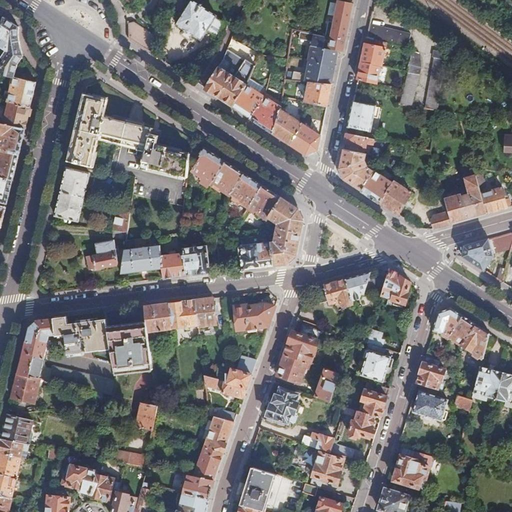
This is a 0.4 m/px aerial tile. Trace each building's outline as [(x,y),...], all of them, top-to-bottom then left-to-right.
[(215,16),(191,0),(175,24),(199,40),(205,31),(214,37),(223,24),(214,18),(215,16)] [(342,52),(352,4),(339,1),(332,33),(329,32),(329,36),(326,35),(323,49),(338,52),(342,52)] [(0,65),(0,73),(14,77),(15,77),(16,63),(23,55),(20,46),(19,38),(20,27),(3,17),(0,36),(0,44),(7,46),(4,56),(8,57),(6,67),(0,65)] [(152,56),(155,38),(133,24),(125,24),(127,39),(152,56)] [(388,42),(403,46),(405,34),(370,25),(367,38),(388,42)] [(307,84),(331,86),(338,52),(323,49),(326,35),(299,30),(298,37),(310,40),(305,74),(292,71),(290,81),(307,84)] [(388,42),(367,38),(366,45),(386,49),(388,42)] [(366,45),(362,63),(380,67),(382,68),(386,49),(366,45)] [(225,56),(204,89),(210,92),(232,107),(246,81),(255,66),(244,59),(243,61),(227,50),(225,56)] [(398,102),(410,104),(417,67),(415,52),(407,51),(398,102)] [(425,107),(437,109),(446,54),(433,52),(432,60),(433,60),(425,107)] [(380,67),(362,63),(358,81),(376,85),(380,67)] [(10,101),(30,106),(37,82),(15,77),(14,77),(8,101),(10,101)] [(246,81),(232,107),(250,119),(265,93),(246,81)] [(304,101),(326,106),(331,86),(307,84),(304,101)] [(280,103),(265,93),(250,119),(273,134),(279,110),(280,103)] [(85,95),(69,163),(81,166),(91,168),(92,168),(99,139),(123,145),(128,124),(105,118),(109,101),(85,95)] [(28,117),(30,106),(10,101),(4,124),(25,129),(28,117)] [(354,129),(353,135),(366,138),(367,131),(370,132),(373,118),(377,118),(379,107),(354,101),(348,127),(354,129)] [(279,110),(273,134),(290,145),(303,125),(279,110)] [(0,149),(19,154),(25,129),(4,124),(0,122),(0,149)] [(135,126),(128,124),(123,145),(130,147),(135,126)] [(317,151),(320,136),(303,125),(290,145),(306,155),(317,151)] [(187,179),(190,155),(156,147),(159,136),(152,134),(153,131),(135,126),(130,147),(138,149),(138,152),(146,154),(142,171),(150,173),(151,170),(187,179)] [(353,135),(347,134),(345,144),(366,148),(367,144),(374,145),(375,139),(366,138),(353,135)] [(511,135),(504,135),(502,149),(511,150),(511,135)] [(381,159),(387,151),(373,148),(371,157),(381,159)] [(0,177),(13,180),(19,154),(0,149),(0,177)] [(212,184),(226,163),(204,149),(199,157),(202,158),(197,164),(195,173),(212,184)] [(344,180),(360,190),(372,172),(368,169),(364,162),(366,154),(344,149),(339,169),(344,180)] [(244,175),(226,163),(212,184),(210,186),(217,191),(219,188),(230,196),(244,175)] [(91,168),(81,166),(79,172),(67,169),(62,193),(85,199),(91,175),(89,174),(91,168)] [(372,172),(360,190),(379,203),(391,184),(372,172)] [(263,187),(244,175),(230,196),(229,199),(235,203),(238,201),(249,208),(263,187)] [(482,175),(475,177),(479,190),(486,188),(482,175)] [(0,202),(7,204),(13,180),(0,177),(0,202)] [(445,200),(449,213),(452,224),(486,214),(481,196),(479,190),(475,177),(464,180),(469,196),(460,199),(459,196),(445,200)] [(391,184),(379,203),(397,215),(411,193),(393,181),(391,184)] [(282,200),(263,187),(249,208),(247,211),(254,216),(256,213),(268,221),(269,219),(282,200)] [(481,196),(486,214),(511,207),(509,201),(506,202),(501,190),(481,196)] [(85,199),(62,193),(60,201),(56,217),(80,223),(85,199)] [(298,210),(282,200),(269,219),(278,225),(275,243),(271,243),(274,265),(288,263),(296,255),(303,221),(298,210)] [(129,235),(132,215),(122,213),(118,216),(115,233),(129,235)] [(452,224),(449,213),(430,218),(434,229),(452,224)] [(205,217),(203,227),(209,228),(209,234),(220,235),(220,229),(223,222),(205,217)] [(243,269),(274,265),(271,243),(266,243),(265,240),(265,236),(245,239),(246,247),(239,248),(240,257),(242,257),(243,269)] [(463,258),(484,272),(493,258),(491,252),(505,249),(501,236),(464,247),(463,258)] [(127,250),(124,264),(123,273),(162,268),(161,257),(160,246),(148,247),(147,243),(151,242),(151,238),(137,240),(138,248),(127,250)] [(99,255),(94,256),(97,269),(97,270),(124,264),(127,250),(127,249),(118,251),(115,241),(96,244),(99,255)] [(184,254),(187,276),(211,273),(207,246),(184,249),(184,254)] [(164,279),(187,276),(184,254),(161,257),(162,268),(164,279)] [(97,269),(94,256),(88,258),(91,270),(97,269)] [(387,270),(383,281),(382,281),(375,298),(386,305),(386,306),(388,308),(386,311),(396,317),(399,312),(401,314),(407,304),(405,302),(414,288),(412,284),(391,270),(387,270)] [(361,275),(345,280),(347,305),(357,302),(356,300),(363,299),(365,294),(375,298),(382,281),(383,281),(370,276),(370,273),(361,275)] [(347,305),(345,280),(314,288),(309,292),(314,308),(321,306),(322,308),(333,306),(335,311),(348,308),(347,305)] [(214,298),(196,301),(199,326),(199,327),(217,325),(214,298)] [(181,303),(171,304),(174,328),(199,326),(196,301),(181,303)] [(171,304),(145,307),(147,321),(149,331),(174,328),(171,304)] [(268,329),(275,310),(268,307),(254,308),(254,307),(235,309),(238,333),(249,331),(249,334),(257,333),(257,330),(268,329)] [(482,358),(489,334),(451,309),(438,313),(433,331),(448,335),(473,351),(472,354),(478,358),(481,357),(482,358)] [(67,317),(63,318),(65,335),(66,341),(68,353),(77,352),(78,355),(113,350),(110,326),(109,318),(69,324),(67,317)] [(63,318),(54,319),(57,336),(65,335),(63,318)] [(104,394),(114,396),(117,383),(53,369),(53,372),(48,371),(44,367),(48,349),(51,350),(52,342),(49,342),(51,336),(57,336),(54,319),(38,321),(29,327),(18,375),(42,380),(88,390),(104,394)] [(149,331),(147,321),(139,322),(141,336),(138,336),(144,372),(154,371),(149,331)] [(117,325),(124,375),(144,372),(138,336),(141,336),(139,322),(117,325)] [(110,326),(113,350),(117,376),(124,375),(117,325),(110,326)] [(285,354),(311,364),(319,341),(318,341),(321,332),(303,325),(300,334),(293,332),(285,354)] [(362,328),(357,340),(363,342),(376,346),(378,339),(374,337),(376,332),(362,328)] [(386,349),(376,346),(363,342),(363,346),(367,347),(364,358),(367,359),(363,375),(384,382),(388,367),(392,368),(394,360),(391,359),(391,357),(384,355),(386,349)] [(427,350),(425,357),(441,362),(443,355),(427,350)] [(309,371),(311,364),(285,354),(277,376),(300,384),(304,370),(309,371)] [(238,370),(251,375),(257,361),(243,356),(238,370)] [(425,357),(417,383),(442,391),(444,383),(441,383),(445,369),(439,367),(441,362),(425,357)] [(322,376),(325,369),(311,364),(309,371),(322,376)] [(481,365),(476,381),(472,399),(481,401),(482,397),(495,400),(502,372),(481,365)] [(223,393),(243,399),(247,386),(251,375),(238,370),(235,369),(232,375),(228,374),(228,378),(223,390),(223,393)] [(330,404),(340,374),(325,369),(322,376),(315,398),(330,404)] [(511,409),(511,374),(502,372),(495,400),(508,404),(507,408),(511,409)] [(36,404),(42,380),(18,375),(12,399),(36,404)] [(219,377),(206,375),(207,384),(215,386),(219,377)] [(223,390),(228,378),(219,377),(215,386),(215,387),(223,390)] [(380,418),(389,389),(367,382),(362,402),(367,404),(365,414),(376,417),(380,418)] [(104,394),(88,390),(86,397),(102,401),(104,394)] [(285,429),(285,428),(287,423),(288,423),(292,414),(294,414),(295,413),(298,415),(301,406),(298,405),(298,404),(296,403),(298,395),(281,390),(279,396),(277,395),(274,402),(273,405),(272,405),(271,407),(268,416),(269,416),(267,422),(285,429)] [(447,400),(419,391),(413,412),(441,420),(447,400)] [(469,409),(472,399),(456,395),(453,405),(469,409)] [(153,434),(159,406),(144,403),(137,431),(153,434)] [(210,408),(212,417),(217,418),(234,423),(237,414),(210,408)] [(358,412),(344,408),(342,414),(356,418),(358,412)] [(376,417),(365,414),(358,412),(356,418),(355,423),(352,422),(348,434),(360,437),(361,435),(371,438),(374,427),(373,427),(376,417)] [(8,416),(2,440),(29,445),(34,422),(8,416)] [(223,454),(234,423),(217,418),(211,433),(206,431),(203,439),(208,441),(205,449),(223,454)] [(301,443),(316,447),(319,438),(304,433),(301,443)] [(29,445),(2,440),(0,448),(0,453),(22,459),(25,450),(31,451),(31,446),(29,445)] [(331,452),(353,459),(355,452),(333,446),(331,452)] [(418,451),(403,447),(401,455),(415,460),(418,451)] [(214,481),(223,454),(205,449),(202,448),(201,453),(204,454),(195,477),(214,481)] [(61,460),(62,451),(52,450),(51,458),(61,460)] [(119,451),(117,462),(126,464),(131,465),(133,454),(119,451)] [(423,489),(433,456),(418,451),(415,460),(401,455),(394,479),(423,489)] [(22,459),(0,453),(0,474),(17,479),(22,459)] [(320,453),(313,477),(323,480),(338,484),(346,461),(320,453)] [(146,467),(148,456),(133,454),(131,465),(146,467)] [(93,493),(97,475),(98,472),(75,466),(72,476),(67,475),(65,483),(85,489),(84,491),(93,493)] [(252,468),(242,505),(267,511),(277,475),(252,468)] [(17,479),(0,474),(0,496),(12,500),(17,479)] [(116,502),(119,494),(121,484),(115,483),(116,480),(97,475),(93,493),(92,496),(116,502)] [(209,500),(214,481),(195,477),(189,476),(185,494),(209,500)] [(319,488),(320,489),(323,480),(313,477),(310,486),(319,488)] [(278,488),(285,491),(290,481),(283,478),(278,488)] [(310,486),(305,484),(303,492),(316,496),(319,488),(310,486)] [(405,489),(393,486),(392,491),(385,489),(377,511),(403,511),(409,496),(404,495),(405,489)] [(143,489),(139,506),(143,507),(149,508),(153,492),(143,489)] [(68,494),(57,492),(53,491),(53,498),(49,498),(47,511),(69,511),(71,501),(68,501),(68,494)] [(116,502),(114,511),(139,511),(134,511),(136,505),(137,500),(130,498),(130,497),(119,494),(116,502)] [(205,511),(209,500),(185,494),(180,511),(205,511)] [(9,511),(12,500),(0,496),(0,511),(9,511)] [(341,511),(344,505),(322,498),(317,511),(341,511)] [(459,511),(460,504),(446,502),(444,511),(459,511)]
